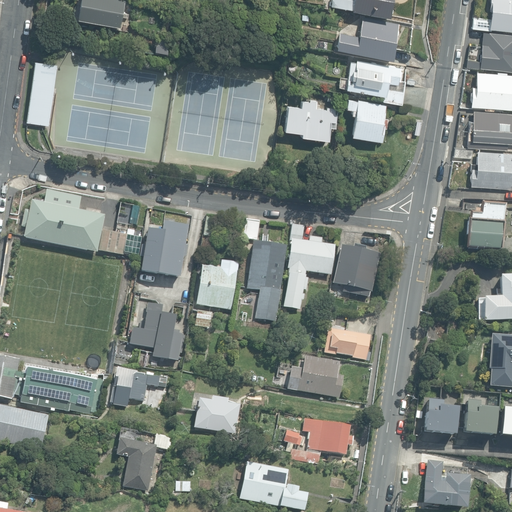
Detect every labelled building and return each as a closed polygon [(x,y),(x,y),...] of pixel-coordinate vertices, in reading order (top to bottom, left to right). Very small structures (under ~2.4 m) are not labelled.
[(80,0),(76,19),(119,27),(124,0),(80,0)] [(350,11),(388,18),(391,0),(331,0),(330,6),(350,10),(350,11)] [(488,29),(490,29),(511,31),(511,0),(489,0),(488,7),(491,7),(489,19),(488,29)] [(391,58),(407,61),(409,50),(393,48),(396,36),(396,35),(397,35),(397,34),(397,33),(398,32),(398,31),(398,30),(397,29),(397,28),(398,24),(362,16),(358,36),(338,32),(335,49),(391,60),(391,58)] [(489,30),(490,29),(488,29),(489,19),(473,17),(471,28),(489,30)] [(511,34),(482,32),(479,62),(478,67),(511,71),(511,69),(511,34)] [(303,45),(288,51),(295,67),(310,60),(303,45)] [(478,67),(479,62),(466,59),(465,67),(478,69),(478,67)] [(381,101),(401,104),(405,81),(398,80),(400,67),(356,60),(355,62),(349,61),(345,87),(351,88),(351,89),(382,95),(381,101)] [(26,122),(48,125),(52,93),(56,64),(34,61),(26,122)] [(483,110),(492,110),(492,108),(511,109),(511,74),(501,74),(501,71),(494,70),(494,74),(475,73),(475,87),(471,87),(470,106),(483,107),(483,110)] [(350,136),(381,141),(383,127),(385,128),(387,118),(383,117),(386,104),(357,99),(357,100),(347,98),(346,109),(355,110),(350,136)] [(300,136),(327,140),(330,121),(335,122),(337,108),(326,106),(326,109),(315,108),(316,100),(309,99),(309,101),(301,100),(300,107),(286,105),(283,129),(300,132),(300,136)] [(511,112),(472,111),(471,130),(466,130),(466,146),(506,148),(506,143),(511,143),(511,112)] [(453,157),(471,158),(472,149),(454,147),(453,157)] [(470,185),(510,188),(511,171),(511,170),(511,153),(476,151),(475,164),(471,163),(470,185)] [(271,193),(282,195),(284,176),(273,175),(271,193)] [(23,238),(96,253),(103,216),(77,211),(80,198),(46,191),(44,201),(34,199),(33,202),(31,201),(29,211),(24,210),(21,227),(25,228),(23,238)] [(116,224),(136,228),(140,207),(120,203),(116,224)] [(464,249),(500,252),(502,225),(504,206),(481,204),(480,214),(470,214),(469,220),(466,220),(464,249)] [(202,235),(213,237),(216,218),(205,216),(202,235)] [(242,238),(256,240),(258,222),(245,220),(243,233),(242,238)] [(159,234),(144,231),(139,259),(136,272),(174,280),(184,227),(161,223),(159,234)] [(289,240),(290,240),(290,239),(298,240),(300,227),(291,225),(289,240)] [(98,251),(123,255),(126,235),(101,231),(98,251)] [(290,239),(290,240),(286,269),(288,269),(287,274),(282,307),(299,310),(301,299),(302,300),(303,295),(301,295),(302,289),(306,290),(307,278),(304,278),(305,271),(330,275),(334,246),(321,244),(321,238),(309,237),(308,242),(298,240),(290,239)] [(276,321),(280,290),(279,290),(285,247),(252,242),(245,289),(258,291),(254,319),(276,321)] [(342,292),(368,297),(369,292),(370,292),(378,254),(364,251),(365,247),(353,244),(352,248),(340,246),(332,284),(343,286),(342,292)] [(231,310),(237,264),(220,261),(219,268),(201,266),(195,305),(231,310)] [(483,298),(484,321),(511,319),(511,275),(498,276),(499,297),(483,298)] [(185,334),(170,332),(172,318),(158,316),(160,302),(146,300),(143,322),(138,321),(136,332),(128,330),(126,346),(152,350),(151,360),(174,364),(176,351),(183,352),(185,334)] [(194,326),(208,329),(210,314),(196,312),(194,326)] [(425,339),(445,342),(448,323),(428,320),(425,339)] [(323,353),(365,360),(370,335),(327,327),(323,353)] [(489,386),(511,387),(511,336),(490,335),(488,369),(490,369),(489,386)] [(286,389),(338,398),(342,376),(335,374),(337,362),(303,356),(301,367),(290,365),(286,389)] [(69,410),(90,414),(91,412),(97,413),(103,381),(96,380),(96,382),(26,369),(25,375),(16,373),(18,361),(0,357),(0,397),(11,399),(12,395),(21,396),(20,403),(69,412),(69,410)] [(112,405),(126,407),(128,399),(143,401),(146,385),(157,387),(159,377),(136,373),(136,371),(116,368),(110,403),(112,403),(112,405)] [(263,385),(264,377),(257,376),(255,384),(263,385)] [(193,428),(234,434),(238,405),(226,403),(226,399),(211,397),(210,401),(197,399),(193,428)] [(425,399),(422,431),(454,434),(457,405),(442,404),(442,401),(425,399)] [(464,400),(461,432),(493,435),(495,407),(478,406),(478,401),(464,400)] [(0,441),(40,450),(47,416),(0,406),(0,441)] [(511,408),(500,408),(497,436),(511,436),(511,408)] [(289,459),(318,464),(320,451),(345,455),(346,444),(350,445),(351,437),(347,436),(349,426),(303,419),(301,431),(309,432),(306,452),(291,450),(289,459)] [(122,486),(147,491),(155,448),(169,450),(171,438),(156,435),(154,445),(134,442),(136,431),(122,429),(120,439),(118,439),(115,455),(127,458),(122,486)] [(295,445),(299,446),(301,437),(298,436),(298,435),(286,431),(283,441),(295,445)] [(421,504),(464,509),(468,476),(466,475),(467,468),(443,465),(442,473),(445,473),(444,478),(440,478),(442,463),(426,461),(421,504)] [(239,499),(302,511),(306,493),(295,491),(296,488),(294,487),(294,486),(289,485),(289,486),(286,486),(286,489),(283,489),(287,470),(246,462),(239,499)] [(190,482),(175,481),(174,491),(190,492),(190,482)] [(22,511),(7,509),(8,503),(0,501),(0,511),(22,511)]
